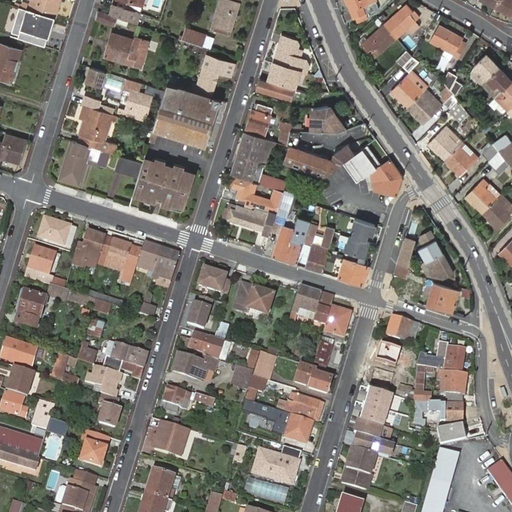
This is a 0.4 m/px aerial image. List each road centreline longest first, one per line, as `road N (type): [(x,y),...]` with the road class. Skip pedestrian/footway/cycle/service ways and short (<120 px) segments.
road 1 (residential): [(196,241),(111,511)]
road 2 (residential): [(196,241),(270,0)]
road 3 (residential): [(511,440),(492,428),(478,333),(373,299)]
road 4 (residential): [(309,511),(373,299)]
road 5 (tertiary): [(425,183),(357,86),(317,0)]
road 6 (residential): [(30,190),(88,0)]
road 7 (residential): [(196,241),(373,299)]
road 8 (residential): [(30,190),(196,241)]
road 9 (tertiary): [(501,325),(475,259),(425,183)]
road 10 (residential): [(373,299),(397,213),(425,183)]
